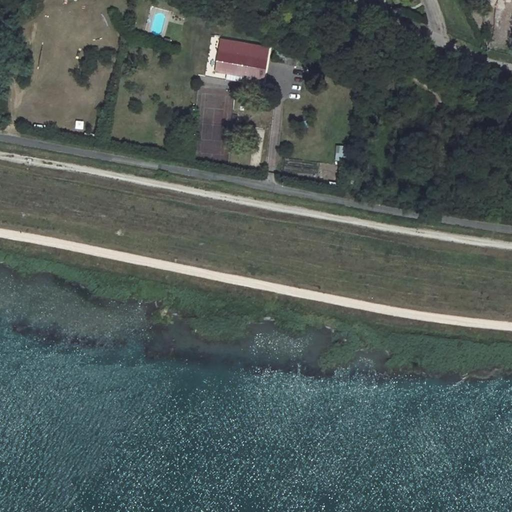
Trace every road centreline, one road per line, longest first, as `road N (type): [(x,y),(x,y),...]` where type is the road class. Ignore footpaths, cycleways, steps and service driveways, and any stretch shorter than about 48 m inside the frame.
road 1 (unclassified): [(0,137),(511,231)]
road 2 (track): [(511,247),(0,156)]
road 3 (unclassified): [(511,69),(348,0)]
